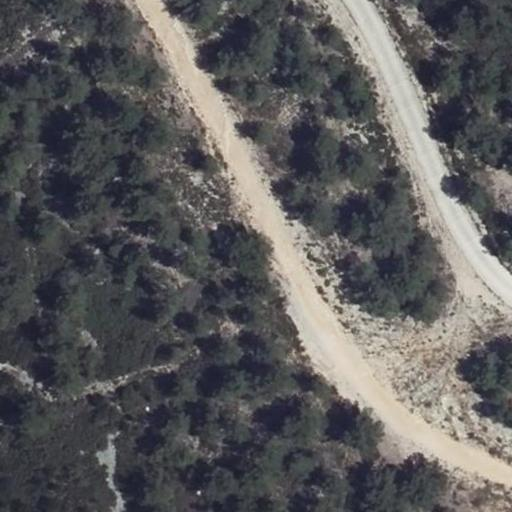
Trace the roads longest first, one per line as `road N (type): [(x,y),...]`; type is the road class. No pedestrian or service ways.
road 1 (track): [(511,461),(383,403),(272,224),(149,0)]
road 2 (unclassified): [(511,289),(421,162),(355,0)]
